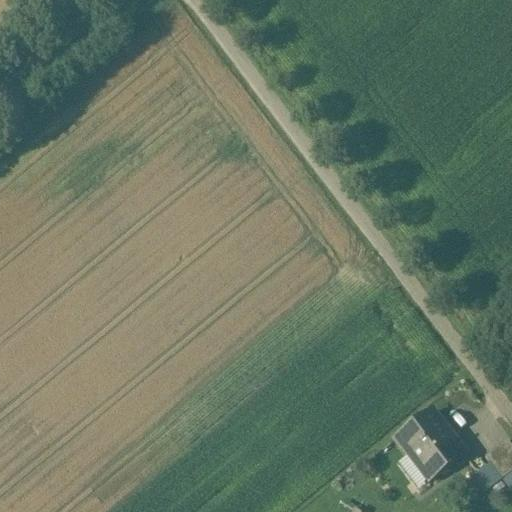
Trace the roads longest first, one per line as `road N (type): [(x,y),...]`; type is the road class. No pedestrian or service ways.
road 1 (unclassified): [(195,0),(511,410)]
road 2 (unclassified): [(0,95),(114,0)]
